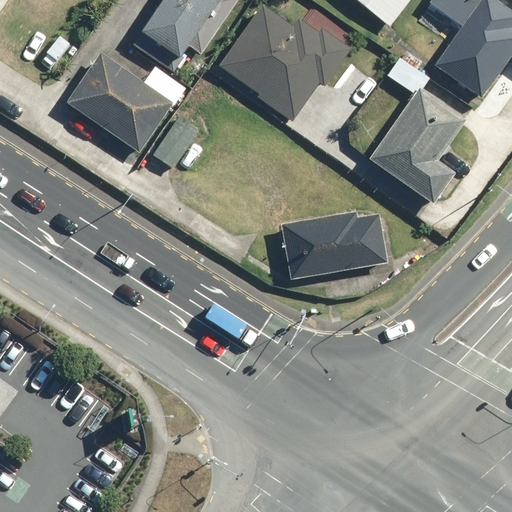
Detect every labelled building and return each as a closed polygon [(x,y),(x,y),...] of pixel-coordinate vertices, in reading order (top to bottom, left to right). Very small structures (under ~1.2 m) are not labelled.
[(168,0),(149,29),(187,54),(194,43),(208,53),(243,0),(168,0)] [(410,0),(356,0),(388,27),(410,0)] [(429,0),(426,6),(462,32),(437,66),(481,98),(511,56),(511,6),(503,0),(429,0)] [(325,33),(304,17),(298,25),(270,3),(222,64),(293,119),(323,81),(328,85),(359,45),(331,25),(325,33)] [(77,26),(63,18),(42,51),(55,60),(77,26)] [(106,50),(72,100),(147,151),(191,86),(159,65),(149,80),(106,50)] [(426,74),(402,57),(389,75),(413,93),(426,74)] [(473,118),(426,84),(372,160),(435,205),(459,171),(444,159),(473,118)] [(204,126),(184,113),(156,157),(177,170),(204,126)] [(360,209),(285,222),(295,279),(393,261),(384,212),(362,216),(360,209)]
